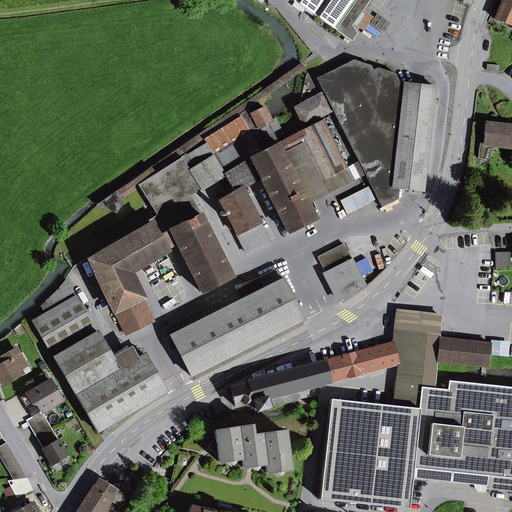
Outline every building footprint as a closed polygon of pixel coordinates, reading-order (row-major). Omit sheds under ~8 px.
[(293,0),(344,36),(351,25),(353,23),(362,11),(369,0),(293,0)] [(511,0),(501,0),(494,18),(511,25),(511,0)] [(353,23),(362,30),(371,17),(362,11),(353,23)] [(351,41),(357,33),(351,25),(344,36),(351,41)] [(422,191),(434,87),(403,83),(402,89),(395,73),(377,68),(373,70),(371,66),(353,60),(316,78),(358,161),(360,166),(365,175),(381,207),(398,199),(399,188),(409,189),(422,191)] [(135,189),(133,187),(263,97),(284,83),(300,72),(305,68),(301,63),(284,75),(96,205),(97,205),(115,213),(122,202),(120,199),(135,189)] [(303,124),(330,111),(322,94),(295,107),(303,124)] [(346,167),(322,120),(295,134),(293,130),(283,135),(275,119),(271,121),(267,113),(263,107),(250,114),(257,127),(249,132),(240,117),(204,139),(206,143),(222,169),(224,172),(223,173),(223,174),(229,183),(230,185),(233,190),(232,192),(217,203),(222,212),(224,210),(228,218),(246,253),(269,241),(242,188),(250,182),(259,177),(267,193),(278,215),(287,232),(301,225),(315,218),(308,204),(307,203),(281,153),(302,143),(310,158),(321,180),(346,167)] [(249,132),(257,127),(250,114),(249,111),(240,117),(249,132)] [(494,144),(493,145),(511,147),(511,123),(511,124),(485,121),(483,144),(484,144),(484,143),(494,144)] [(223,173),(224,172),(222,169),(206,143),(181,158),(201,189),(223,174),(223,173)] [(358,161),(346,167),(321,180),(310,158),(302,143),(281,153),(307,203),(308,204),(365,175),(360,166),(358,161)] [(478,157),(484,159),(488,150),(493,149),(493,145),(494,144),(484,143),(484,144),(483,144),(479,143),(478,157)] [(190,196),(201,189),(181,158),(138,185),(148,202),(152,207),(155,213),(157,215),(148,220),(150,223),(89,260),(126,334),(138,328),(153,321),(133,280),(129,272),(133,270),(167,250),(166,249),(171,246),(176,243),(201,292),(231,276),(225,265),(211,236),(203,221),(200,215),(201,214),(190,196)] [(350,213),(377,199),(370,185),(342,199),(350,213)] [(318,258),(339,300),(366,287),(344,245),(318,258)] [(480,297),(490,297),(492,251),(482,251),(480,297)] [(495,268),(510,267),(509,252),(495,252),(495,268)] [(364,274),(375,268),(370,257),(358,262),(364,274)] [(170,335),(191,376),(302,320),(282,279),(278,281),(274,271),(258,278),(238,286),(244,298),(225,307),(171,335),(170,335)] [(58,290),(62,299),(74,293),(66,280),(58,290)] [(41,306),(43,310),(62,299),(58,290),(41,306)] [(32,322),(52,355),(96,329),(76,296),(32,322)] [(225,307),(224,304),(207,313),(205,311),(168,330),(171,335),(208,316),(225,307)] [(484,366),(487,366),(489,344),(438,339),(441,317),(395,313),(393,331),(391,343),(277,373),(246,382),(247,383),(227,388),(226,389),(228,395),(232,395),(235,406),(248,403),(249,406),(250,408),(254,407),(255,411),(317,395),(315,386),(397,364),(392,406),(418,409),(422,376),(435,377),(435,373),(436,361),(484,366)] [(53,357),(97,432),(166,391),(154,371),(144,354),(137,358),(119,369),(113,358),(107,349),(97,331),(53,357)] [(119,369),(137,358),(130,348),(113,358),(119,369)] [(0,365),(0,378),(3,384),(22,374),(17,365),(23,362),(16,349),(2,357),(6,362),(0,365)] [(32,418),(42,412),(61,400),(45,372),(37,377),(42,385),(20,398),(32,418)] [(511,388),(481,385),(472,384),(448,381),(448,386),(447,390),(433,389),(433,387),(434,382),(435,377),(422,376),(418,409),(411,478),(425,480),(426,470),(476,475),(487,476),(488,476),(486,486),(486,489),(511,491),(511,388)] [(408,509),(411,478),(418,409),(392,406),(330,400),(319,500),(408,509)] [(43,449),(58,440),(42,412),(32,418),(26,421),(33,432),(43,449)] [(211,447),(217,452),(219,462),(225,461),(231,466),(236,459),(241,459),(248,458),(245,436),(251,435),(250,426),(214,431),(216,441),(211,447)] [(289,469),(284,431),(251,435),(245,436),(248,458),(241,459),(242,467),(249,466),(253,469),(255,471),(259,465),(265,464),(266,473),(273,472),(279,476),(283,470),(289,469)] [(51,465),(68,456),(58,440),(43,449),(42,449),(51,465)] [(34,489),(6,443),(0,446),(0,456),(13,480),(7,481),(17,498),(34,489)] [(129,475),(141,484),(146,478),(134,469),(129,475)] [(425,480),(486,486),(488,476),(487,476),(476,475),(426,470),(425,480)] [(110,500),(121,507),(130,488),(118,480),(112,489),(99,480),(76,511),(106,511),(107,511),(102,509),(104,507),(105,508),(110,500)] [(34,511),(34,510),(27,499),(19,504),(20,506),(12,511),(34,511)]
